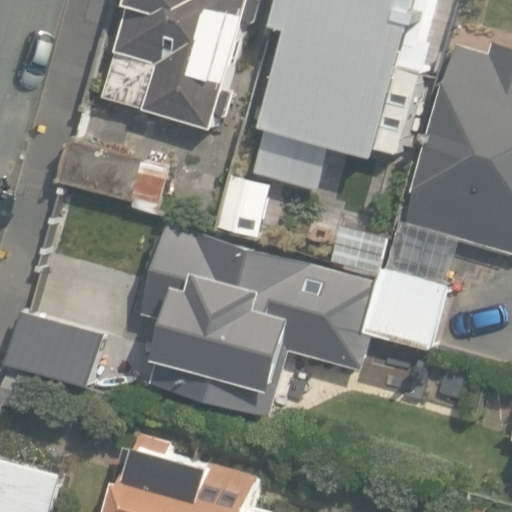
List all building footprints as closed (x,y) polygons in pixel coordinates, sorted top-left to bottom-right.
[(113,96),(220,126),(255,0),(131,0),(119,47),(127,49),(113,96)] [(294,0),(288,23),(302,26),(262,172),(327,189),(340,143),(388,156),(390,148),(410,153),(440,41),(427,38),(437,0),(294,0)] [(416,222),(511,248),(511,42),(501,39),(498,52),(465,43),(416,222)] [(165,208),(177,166),(78,138),(66,179),(165,208)] [(386,277),(175,220),(151,311),(176,318),(159,382),(281,415),(299,350),(367,369),(378,329),(439,345),(456,283),(393,266),(401,235),(364,226),(354,264),(387,273),(386,277)] [(18,364),(92,386),(104,344),(30,322),(18,364)] [(6,403),(35,410),(45,373),(16,366),(6,403)] [(306,511),(257,499),(265,469),(205,452),(207,444),(147,428),(142,446),(126,442),(107,511),(306,511)] [(0,511),(54,511),(66,471),(0,453),(0,511)] [(466,481),(491,488),(497,465),(472,458),(466,481)] [(473,511),(511,511),(511,509),(477,500),(473,511)]
